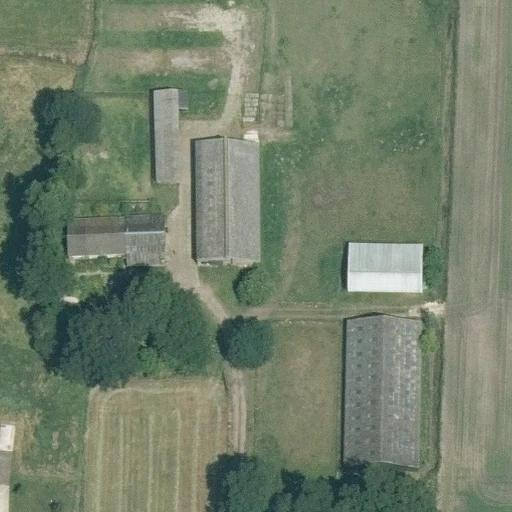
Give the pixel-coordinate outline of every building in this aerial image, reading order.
[(154,96),(155,188),(183,187),(182,114),(187,114),(187,96),(154,96)] [(198,266),(260,266),(259,147),(196,148),(198,266)] [(166,267),(165,218),(126,220),(126,221),(68,224),(69,262),(127,259),(127,268),(166,267)] [(353,250),(353,300),(426,300),(426,250),(353,250)] [(418,473),(422,326),(348,325),(345,471),(418,473)]
